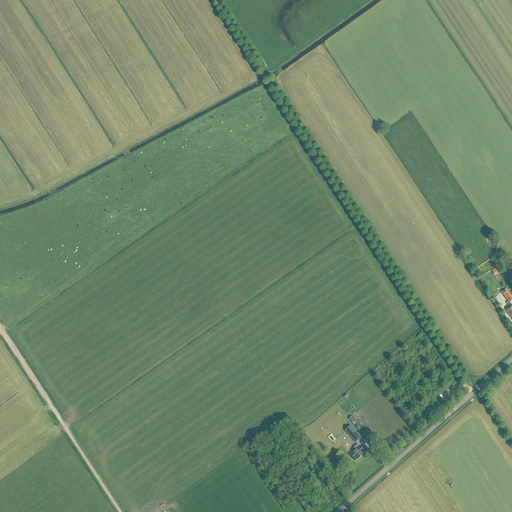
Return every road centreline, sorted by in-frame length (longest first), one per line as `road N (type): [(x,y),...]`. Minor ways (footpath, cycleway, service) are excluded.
road 1 (track): [(216,0),(467,386)]
road 2 (tertiary): [(338,511),(511,359)]
road 3 (track): [(120,511),(0,327)]
